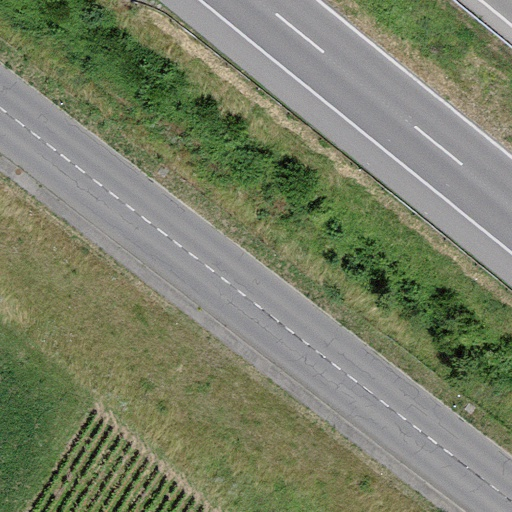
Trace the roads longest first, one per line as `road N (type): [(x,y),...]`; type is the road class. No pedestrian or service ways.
road 1 (tertiary): [(511,500),(0,106)]
road 2 (motorway): [(256,0),(511,207)]
